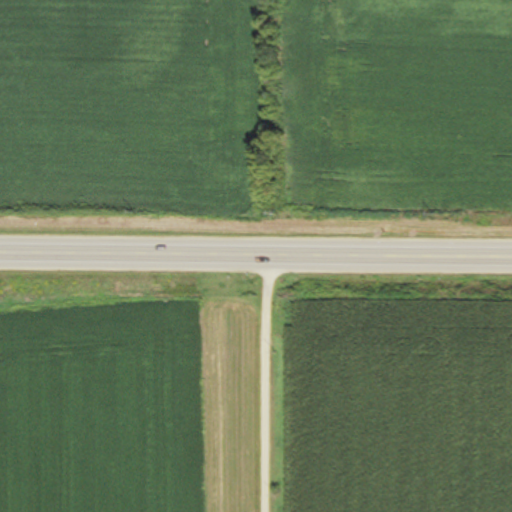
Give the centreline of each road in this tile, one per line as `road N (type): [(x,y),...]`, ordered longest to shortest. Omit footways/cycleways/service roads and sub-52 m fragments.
road 1 (primary): [(0,252),(511,255)]
road 2 (residential): [(267,254),(268,511)]
